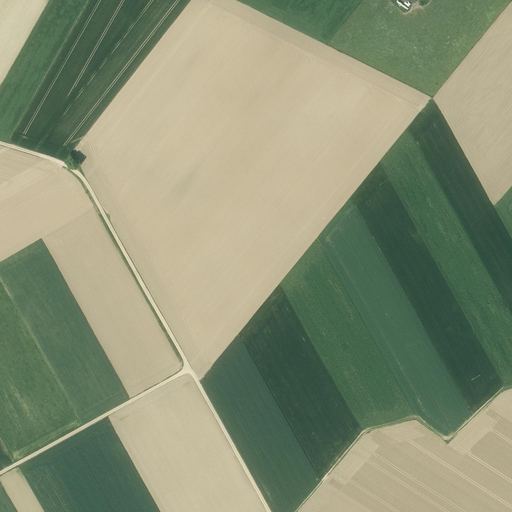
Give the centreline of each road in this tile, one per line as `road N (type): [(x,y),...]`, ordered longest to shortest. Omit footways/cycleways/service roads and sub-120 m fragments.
road 1 (track): [(0,144),(68,166),(83,179),(189,368)]
road 2 (track): [(295,511),(363,432),(414,417),(448,441),(502,389),(511,389)]
road 3 (track): [(189,368),(0,474)]
road 4 (track): [(269,511),(189,368)]
